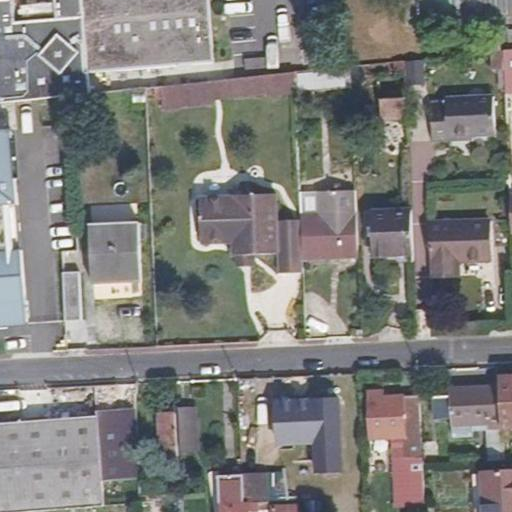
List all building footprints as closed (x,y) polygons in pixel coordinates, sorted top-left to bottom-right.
[(0,9),(0,103),(92,94),(91,78),(104,77),(212,66),(205,0),(83,0),(84,14),(74,15),(72,0),(59,0),(62,28),(16,33),(14,9),(0,9)] [(83,0),(72,0),(74,15),(84,14),(83,0)] [(491,70),(505,70),(504,51),(490,52),(491,70)] [(424,60),(405,62),(405,71),(405,87),(425,86),(424,60)] [(392,72),(405,71),(405,62),(392,63),(392,72)] [(294,95),(292,74),(269,76),(151,88),(152,102),(158,101),(159,112),(210,107),(210,101),(263,96),(263,98),(294,95)] [(343,89),(342,75),(298,78),(300,95),(344,91),(343,89)] [(91,78),(92,94),(105,93),(104,77),(91,78)] [(144,103),(143,89),(129,90),(130,104),(144,103)] [(450,138),(474,137),(496,136),(495,100),(447,102),(447,107),(433,108),(434,144),(450,143),(450,138)] [(405,121),(403,101),(383,102),(383,122),(405,121)] [(22,287),(19,250),(11,251),(8,207),(16,206),(9,130),(0,130),(0,328),(26,326),(22,287)] [(321,216),(300,218),(300,222),(303,261),(358,258),(355,192),(320,194),(321,216)] [(321,216),(320,194),(299,195),(300,218),(321,216)] [(278,277),(303,276),(303,261),(300,222),(276,223),(276,197),(233,198),(232,201),(199,203),(200,246),(233,245),(233,242),(254,241),(255,257),(276,257),(278,277)] [(11,251),(19,250),(16,206),(8,207),(11,251)] [(373,258),(414,256),(412,212),(372,213),(373,258)] [(430,223),(433,278),(456,276),(456,262),(492,261),(491,221),(430,223)] [(139,284),(136,226),(87,228),(91,287),(139,284)] [(234,258),(255,257),(254,241),(233,242),(233,245),(234,258)] [(255,268),(255,257),(234,258),(234,268),(255,268)] [(61,274),(63,322),(80,320),(77,273),(61,274)] [(444,308),(479,308),(479,278),(444,279),(444,308)] [(511,379),(499,380),(500,389),(503,463),(511,462),(511,379)] [(97,399),(96,386),(71,388),(72,403),(97,402),(97,399)] [(489,432),(490,463),(503,463),(500,389),(450,391),(450,398),(435,399),(436,421),(452,420),(452,427),(484,426),(484,432),(489,432)] [(422,452),(420,398),(385,399),(382,393),(370,393),(371,441),(393,440),(397,510),(424,510),(423,467),(422,452)] [(319,402),(270,404),(272,446),(332,444),(331,409),(320,410),(319,402)] [(196,409),(179,409),(181,436),(196,436),(196,409)] [(98,413),(98,416),(103,481),(122,480),(141,479),(136,411),(105,413),(98,413)] [(0,422),(0,511),(16,511),(29,511),(104,506),(103,481),(98,416),(0,422)] [(177,484),(174,417),(158,418),(159,458),(161,458),(161,469),(166,469),(167,484),(177,484)] [(474,433),(484,432),(484,426),(452,427),(452,440),(474,439),(474,433)] [(181,436),(181,450),(196,449),(196,436),(181,436)] [(434,451),(422,452),(423,467),(435,466),(434,451)] [(511,511),(511,474),(483,476),(484,511),(511,511)] [(263,476),(243,477),(244,503),(256,503),(264,502),(263,476)] [(244,503),(243,477),(218,477),(219,511),(256,511),(256,503),(244,503)] [(141,479),(122,480),(123,505),(142,503),(142,498),(141,479)] [(271,511),(271,506),(271,502),(264,502),(256,503),(256,511),(271,511)]
